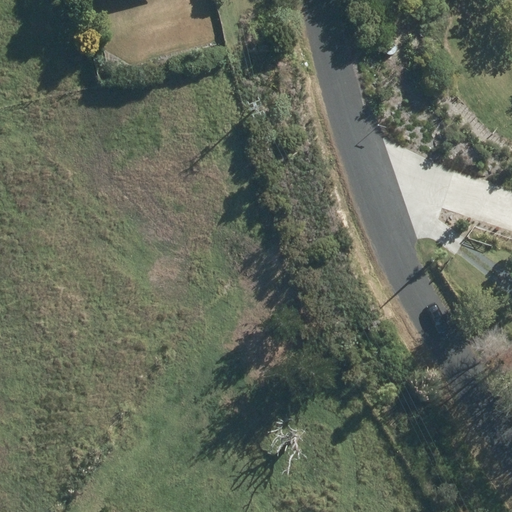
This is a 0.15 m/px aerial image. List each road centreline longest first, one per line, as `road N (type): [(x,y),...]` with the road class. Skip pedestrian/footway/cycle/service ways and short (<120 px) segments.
road 1 (unclassified): [(360,149),(376,215),(418,307),(511,444)]
road 2 (residential): [(360,149),(511,200)]
road 3 (unclassified): [(319,0),(360,149)]
road 4 (track): [(376,215),(511,290)]
